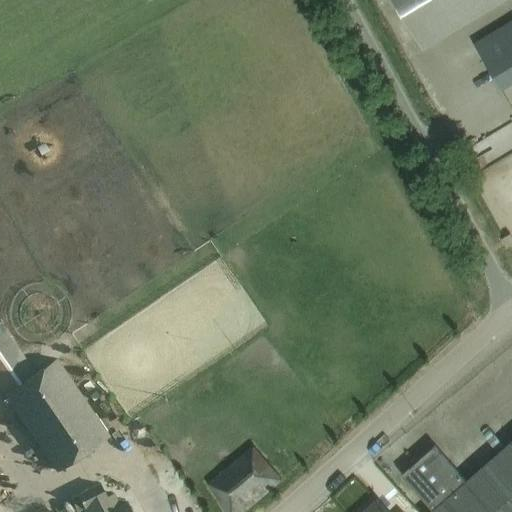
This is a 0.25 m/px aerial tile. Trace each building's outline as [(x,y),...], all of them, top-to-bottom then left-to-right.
[(393,0),(423,49),(503,0),(393,0)] [(511,81),(511,19),(474,43),(501,88),(511,81)] [(501,239),(505,246),(506,248),(511,244),(511,238),(510,234),(501,239)] [(0,333),(0,383),(58,468),(109,432),(58,358),(38,372),(7,328),(0,333)] [(511,511),(511,442),(476,474),(444,438),(402,475),(434,511),(432,511),(511,511)] [(256,446),(205,487),(225,511),(238,511),(281,478),(256,446)] [(132,511),(127,503),(123,505),(116,491),(107,496),(101,483),(74,496),(81,509),(84,507),(86,511),(132,511)] [(387,511),(377,500),(363,511),(387,511)]
